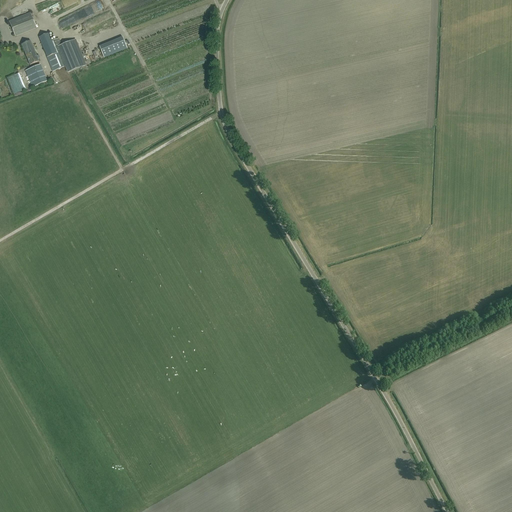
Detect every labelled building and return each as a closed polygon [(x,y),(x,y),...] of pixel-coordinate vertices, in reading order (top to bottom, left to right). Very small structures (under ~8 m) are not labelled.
[(36,28),(32,17),(30,13),(9,22),(15,37),(36,28)] [(59,39),(52,42),(48,34),(39,38),(43,46),(42,46),(42,47),(43,47),(53,72),(66,66),(68,73),(85,66),(75,40),(61,46),(59,39)] [(21,45),(30,65),(38,62),(37,60),(39,59),(38,55),(36,56),(30,41),(21,45)] [(40,65),(25,71),(32,88),(47,82),(40,65)] [(26,90),(19,73),(7,78),(14,95),(26,90)]
